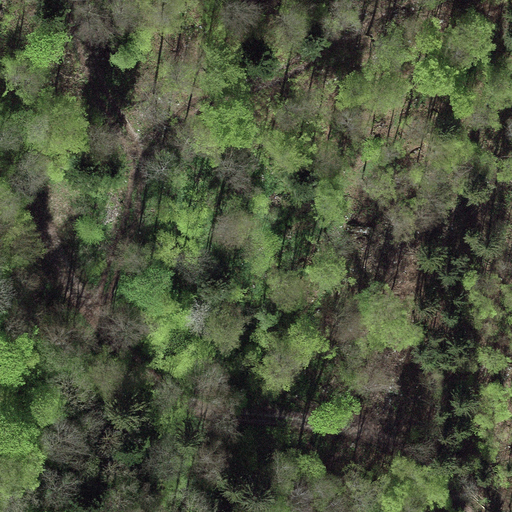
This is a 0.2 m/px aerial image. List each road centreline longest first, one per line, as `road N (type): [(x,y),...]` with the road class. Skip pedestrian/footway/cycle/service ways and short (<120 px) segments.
road 1 (track): [(0,171),(31,203),(96,321),(161,387),(220,413),(356,427),(422,466),(464,511)]
road 2 (track): [(69,0),(137,156),(136,192),(96,321),(86,406),(92,454),(113,511)]
